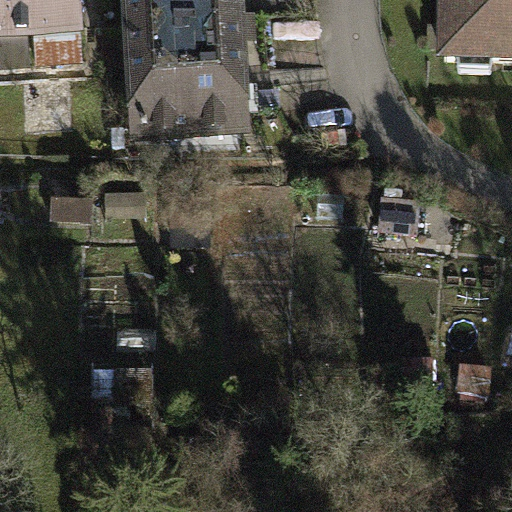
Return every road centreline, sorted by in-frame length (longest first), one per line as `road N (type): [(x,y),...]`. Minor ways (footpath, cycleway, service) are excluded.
road 1 (residential): [(346,0),(347,45),(394,136),(511,192)]
road 2 (track): [(385,511),(511,420)]
